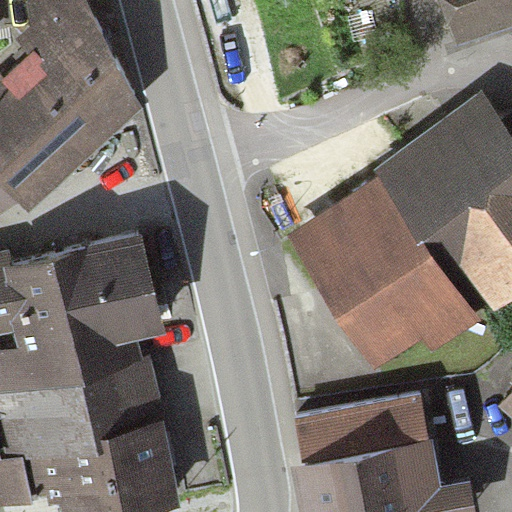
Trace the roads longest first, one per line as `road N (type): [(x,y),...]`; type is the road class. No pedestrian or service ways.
road 1 (tertiary): [(264,511),(260,454),(189,159)]
road 2 (residential): [(189,159),(438,68),(483,64),(511,75)]
road 3 (tertiary): [(189,159),(147,0)]
